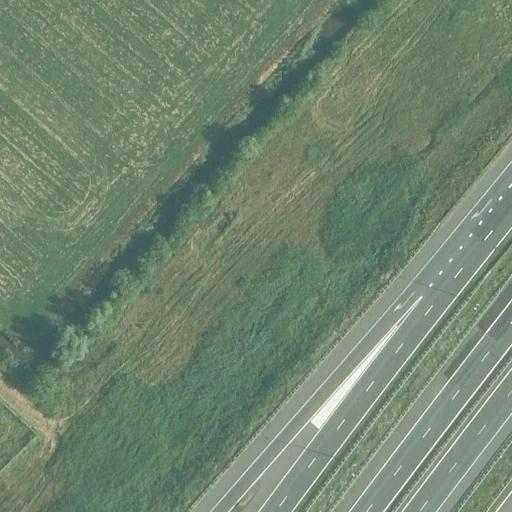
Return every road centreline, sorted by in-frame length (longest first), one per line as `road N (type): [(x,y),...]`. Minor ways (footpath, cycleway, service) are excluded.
road 1 (motorway): [(431,304),(303,415),(221,511)]
road 2 (motorway): [(431,304),(273,511)]
road 3 (motorway): [(511,310),(358,511)]
road 4 (motorway): [(423,511),(511,391)]
road 5 (motorway): [(511,207),(431,304)]
